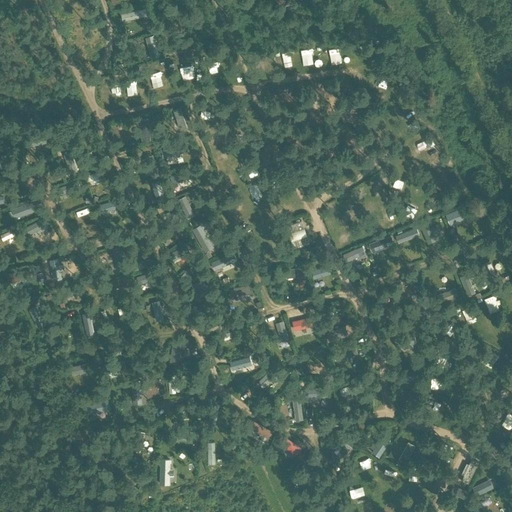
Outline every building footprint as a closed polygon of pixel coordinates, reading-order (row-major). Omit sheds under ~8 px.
[(98,33),(90,6),(82,9),(90,35),(98,33)] [(144,9),(122,14),(124,21),(146,16),(144,9)] [(153,35),(146,38),(152,59),(159,57),(153,35)] [(95,41),(71,46),(74,58),(98,52),(95,41)] [(304,56),(304,66),(313,66),(313,56),(304,56)] [(204,69),(194,71),(197,83),(207,80),(204,69)] [(168,86),(164,70),(142,75),(144,84),(158,81),(159,88),(168,86)] [(129,82),(102,88),(104,97),(131,90),(129,82)] [(315,110),(318,105),(312,102),(309,107),(315,110)] [(317,107),(326,110),(328,105),(320,102),(317,107)] [(237,116),(242,115),(239,104),(234,106),(237,116)] [(180,107),(173,109),(180,129),(187,127),(180,107)] [(379,126),(386,124),(382,114),(375,117),(379,126)] [(148,119),(140,119),(142,140),(150,139),(148,119)] [(43,146),(42,143),(46,142),(45,135),(23,140),(25,147),(37,144),(38,147),(43,146)] [(180,145),(161,150),(163,157),(182,152),(180,145)] [(71,152),(64,155),(68,167),(65,168),(66,172),(69,171),(70,172),(77,169),(71,152)] [(79,159),(82,167),(101,162),(98,154),(79,159)] [(0,160),(5,176),(13,174),(6,155),(0,157),(0,160)] [(153,156),(146,158),(152,177),(159,175),(153,156)] [(250,171),(253,180),(263,177),(260,168),(250,171)] [(173,184),(191,177),(189,169),(170,176),(173,184)] [(108,175),(106,170),(86,176),(88,181),(108,175)] [(80,188),(78,182),(59,188),(61,194),(80,188)] [(152,184),(158,203),(165,201),(159,182),(152,184)] [(254,195),(257,204),(264,201),(261,193),(254,195)] [(185,196),(178,199),(188,218),(194,215),(185,196)] [(119,198),(99,206),(101,213),(122,206),(119,198)] [(30,202),(11,209),(15,218),(33,211),(30,202)] [(165,209),(176,231),(184,226),(173,205),(165,209)] [(450,225),(472,216),(467,206),(446,214),(450,225)] [(93,207),(72,214),(75,222),(96,215),(93,207)] [(29,234),(47,225),(44,218),(26,228),(29,234)] [(297,223),(286,227),(294,249),(310,243),(302,221),(300,222),(299,219),(297,220),(297,223)] [(432,234),(439,230),(437,225),(430,228),(427,223),(420,226),(428,243),(435,240),(432,234)] [(192,229),(205,251),(213,246),(201,224),(192,229)] [(416,227),(395,236),(398,244),(419,235),(416,227)] [(18,234),(15,228),(2,235),(4,240),(18,234)] [(438,249),(448,249),(449,234),(439,233),(438,249)] [(393,244),(390,235),(369,243),(372,252),(393,244)] [(259,241),(253,245),(255,250),(262,247),(259,241)] [(172,261),(190,251),(186,244),(168,254),(172,261)] [(365,254),(362,246),(343,255),(346,262),(365,254)] [(112,249),(117,269),(125,267),(120,247),(112,249)] [(211,262),(215,269),(236,260),(233,253),(211,262)] [(57,259),(50,260),(54,281),(62,279),(57,259)] [(135,270),(152,265),(150,259),(133,264),(135,270)] [(482,265),(492,285),(500,281),(490,261),(482,265)] [(330,273),(328,266),(311,271),(314,278),(330,273)] [(285,270),(286,278),(307,275),(306,267),(285,270)] [(10,283),(22,280),(30,279),(33,278),(31,270),(8,275),(10,283)] [(156,278),(154,270),(137,275),(140,283),(156,278)] [(468,295),(475,292),(468,274),(460,277),(468,295)] [(210,280),(203,275),(198,284),(195,282),(190,290),(193,292),(191,295),(198,299),(210,280)] [(108,282),(110,289),(128,284),(126,277),(108,282)] [(83,290),(80,283),(61,289),(63,297),(83,290)] [(251,284),(229,288),(231,296),(252,292),(251,284)] [(441,302),(458,295),(455,288),(438,295),(441,302)] [(489,297),(492,310),(504,307),(501,295),(489,297)] [(427,296),(414,297),(415,303),(421,302),(422,310),(420,311),(420,315),(422,315),(423,317),(430,316),(427,296)] [(386,299),(384,309),(391,311),(393,300),(386,299)] [(152,302),(157,320),(163,318),(159,301),(152,302)] [(136,310),(133,303),(117,308),(120,315),(136,310)] [(379,320),(386,318),(382,303),(375,304),(379,320)] [(38,328),(46,325),(36,307),(29,310),(38,328)] [(479,310),(469,310),(470,319),(480,318),(479,310)] [(82,314),(86,335),(94,334),(90,312),(82,314)] [(316,325),(314,316),(292,321),(294,330),(316,325)] [(276,323),(281,340),(288,338),(283,321),(276,323)] [(50,330),(53,337),(71,330),(68,323),(50,330)] [(447,329),(452,337),(460,331),(455,324),(447,329)] [(327,333),(330,340),(348,333),(346,326),(327,333)] [(225,339),(238,335),(237,330),(223,334),(225,339)] [(416,342),(414,333),(392,339),(395,348),(416,342)] [(178,364),(181,343),(173,342),(170,362),(178,364)] [(336,360),(357,352),(354,344),(333,352),(336,360)] [(251,364),(249,356),(230,361),(232,369),(251,364)] [(502,356),(494,362),(500,370),(508,364),(502,356)] [(104,364),(106,372),(125,368),(123,360),(104,364)] [(69,367),(70,374),(91,370),(89,363),(69,367)] [(278,372),(273,367),(258,382),(263,387),(278,372)] [(417,371),(395,376),(397,383),(419,378),(417,371)] [(282,386),(288,383),(285,376),(279,379),(282,386)] [(434,388),(444,392),(447,381),(438,378),(434,388)] [(140,382),(139,380),(131,381),(133,403),(142,403),(140,388),(143,387),(143,382),(140,382)] [(344,391),(346,397),(357,393),(354,387),(344,391)] [(327,396),(326,388),(306,389),(306,396),(327,396)] [(85,415),(110,408),(108,399),(82,405),(85,415)] [(293,400),(296,420),(303,419),(300,399),(293,400)] [(219,411),(212,409),(206,428),(213,430),(219,411)] [(268,438),(272,431),(252,420),(248,427),(268,438)] [(199,432),(177,429),(176,437),(198,440),(199,432)] [(137,430),(132,449),(139,451),(144,432),(137,430)] [(301,448),(298,446),(300,444),(294,440),(293,442),(282,435),(276,442),(296,456),(301,448)] [(372,452),(379,457),(391,440),(384,435),(376,446),(373,444),(371,447),(374,450),(372,452)] [(399,459),(406,463),(415,446),(408,442),(399,459)] [(337,456),(333,454),(330,461),(340,466),(349,450),(342,446),(337,456)] [(116,472),(103,455),(97,460),(110,476),(116,472)] [(446,455),(443,462),(451,466),(454,459),(446,455)] [(169,469),(170,460),(160,459),(159,484),(169,484),(169,475),(173,475),(173,469),(169,469)] [(464,475),(461,481),(469,485),(480,462),(472,459),(470,464),(468,463),(462,474),(464,475)] [(129,475),(144,485),(148,480),(133,470),(129,475)] [(477,496),(493,487),(489,479),(473,488),(477,496)] [(465,500),(468,492),(448,485),(445,492),(465,500)] [(332,499),(314,508),(315,511),(323,511),(335,506),(332,499)]
